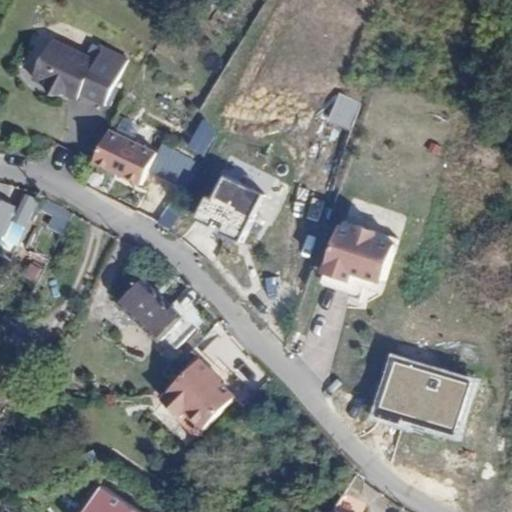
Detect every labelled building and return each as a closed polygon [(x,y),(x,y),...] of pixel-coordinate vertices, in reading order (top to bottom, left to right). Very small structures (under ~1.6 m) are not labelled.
[(73,89),(86,95),(87,93),(111,106),(132,60),(107,48),(101,61),(58,40),(39,79),(51,86),(58,97),(70,95),(73,89)] [(83,100),(86,95),(73,89),(70,95),(83,100)] [(187,146),(204,156),(219,130),(201,120),(187,146)] [(225,232),(246,241),(257,217),(257,216),(268,194),(231,175),(219,199),(212,195),(200,218),(217,226),(220,221),(229,226),(225,232)] [(38,200),(24,193),(17,208),(0,199),(0,235),(18,244),(38,200)] [(43,224),(60,233),(71,213),(55,204),(43,224)] [(362,267),(391,277),(403,240),(382,234),(385,226),(365,220),(363,229),(350,224),(335,268),(359,276),(362,267)] [(390,285),(391,277),(362,267),(359,276),(335,268),(333,277),(356,284),(357,285),(359,288),(366,288),(370,284),(370,278),(390,285)] [(144,280),(121,304),(162,342),(184,318),(144,280)] [(192,408),(212,426),(244,392),(226,377),(216,368),(219,364),(206,352),(172,390),(174,391),(169,397),(187,415),(192,408)] [(216,368),(226,377),(229,373),(219,364),(216,368)] [(459,434),(476,384),(401,364),(384,413),(459,434)] [(185,418),(205,435),(212,426),(192,408),(187,415),(185,418)] [(141,511),(99,485),(82,511),(141,511)]
